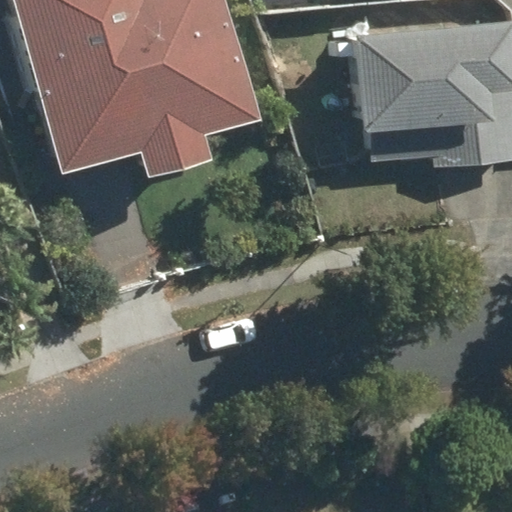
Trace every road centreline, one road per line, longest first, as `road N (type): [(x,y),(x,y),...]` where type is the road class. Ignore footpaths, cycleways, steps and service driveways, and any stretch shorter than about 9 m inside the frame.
road 1 (residential): [(382,350),(295,360),(137,396),(0,449)]
road 2 (residential): [(382,350),(511,315)]
road 3 (residential): [(511,371),(382,350)]
